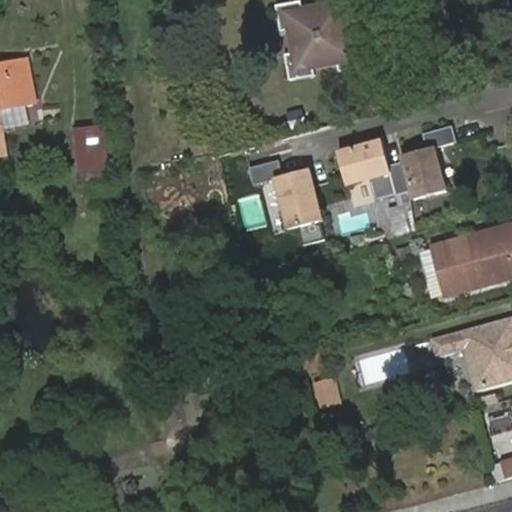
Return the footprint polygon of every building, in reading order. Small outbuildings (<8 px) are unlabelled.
[(284,56),(288,82),(313,77),(311,69),(335,65),(336,73),(363,69),(359,43),(350,45),(346,21),(355,20),(351,0),(324,0),(326,8),(302,11),(301,3),(275,8),(279,33),(289,32),(292,54),(284,56)] [(0,110),(34,104),(25,59),(0,64),(0,110)] [(408,191),(411,209),(448,200),(435,150),(457,144),(452,127),(422,134),(426,150),(401,156),(402,162),(410,189),(408,190),(408,191)] [(107,128),(72,128),(71,206),(106,206),(107,128)] [(337,153),(346,185),(367,179),(373,201),(408,191),(408,190),(410,189),(402,162),(387,166),(380,141),(337,153)] [(324,229),(314,191),(310,175),(283,182),(278,164),(248,173),(252,192),(275,186),(290,238),(324,229)] [(511,226),(432,248),(418,252),(426,284),(441,280),(445,296),(481,286),(479,276),(487,274),(490,283),(511,276),(511,226)] [(481,286),(490,283),(487,274),(479,276),(481,286)] [(441,280),(426,284),(430,300),(445,296),(441,280)] [(511,383),(511,321),(431,343),(435,360),(464,353),(476,393),(511,383)] [(319,352),(297,358),(301,375),(324,370),(319,352)] [(332,378),(312,384),(320,410),(340,404),(332,378)] [(511,462),(502,465),(506,481),(511,479),(511,462)]
